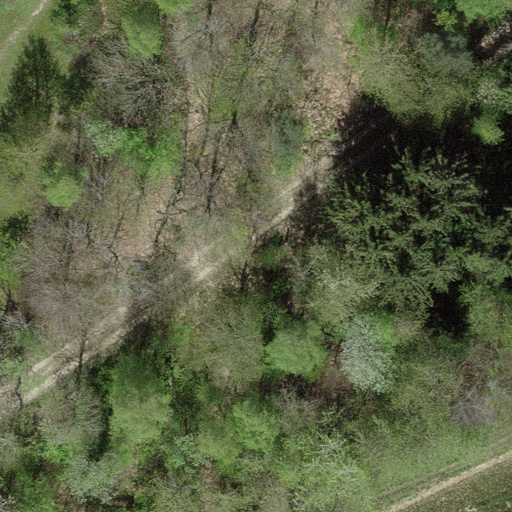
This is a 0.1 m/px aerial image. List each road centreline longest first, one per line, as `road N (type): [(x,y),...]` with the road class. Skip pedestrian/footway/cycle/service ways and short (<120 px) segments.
road 1 (track): [(511,46),(0,434)]
road 2 (track): [(335,511),(511,415)]
